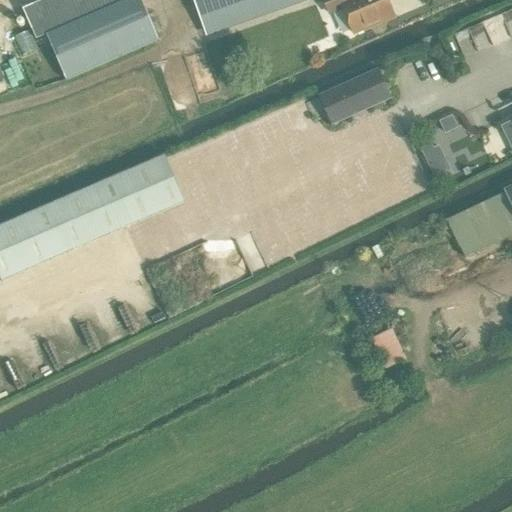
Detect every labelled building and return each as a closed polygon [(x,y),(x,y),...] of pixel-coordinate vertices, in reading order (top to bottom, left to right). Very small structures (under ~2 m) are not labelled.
[(158,40),(141,0),(41,0),(23,8),(36,39),(46,34),(66,80),(158,40)] [(195,0),(204,23),(208,36),(293,6),(307,1),(308,0),(195,0)] [(393,17),(386,0),(322,0),(329,14),(342,8),(353,34),(393,17)] [(331,125),(390,99),(378,71),(319,98),(331,125)] [(457,128),(451,115),(438,121),(444,134),(457,128)] [(165,157),(0,228),(0,278),(1,282),(185,203),(165,157)] [(511,188),(503,193),(504,194),(447,221),(447,222),(465,259),(511,236),(511,188)]
